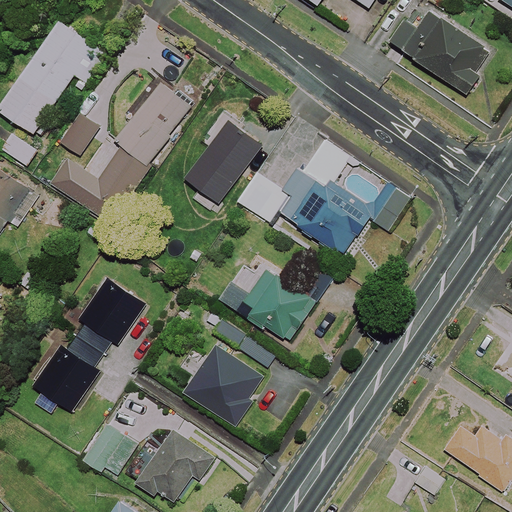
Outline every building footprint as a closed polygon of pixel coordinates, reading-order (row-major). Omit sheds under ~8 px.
[(376,0),(311,0),(321,7),(325,0),(358,0),(371,9),(376,0)] [(491,52),(434,13),(422,30),(410,22),(395,44),(471,96),(483,79),(476,74),(491,52)] [(102,50),(62,22),(1,110),(36,134),(78,74),(83,78),(102,50)] [(126,117),(134,123),(119,142),(150,165),(194,107),(163,84),(157,92),(149,86),(126,117)] [(114,127),(89,109),(72,132),(97,150),(114,127)] [(264,147),(230,122),(188,178),(222,203),(264,147)] [(40,151),(15,134),(5,149),(29,166),(40,151)] [(353,160),(327,140),(303,172),(308,176),(293,196),(258,170),(237,198),(272,225),(282,212),(344,259),(374,219),(333,187),(353,160)] [(0,236),(34,189),(0,165),(0,236)] [(393,232),(411,200),(394,190),(375,222),(393,232)] [(335,274),(315,262),(299,288),(270,270),(254,295),(236,284),(225,301),(292,343),(335,274)] [(147,305),(108,278),(81,318),(87,322),(69,347),(65,344),(37,386),(75,412),(103,371),(97,368),(116,340),(121,344),(147,305)] [(224,317),(215,332),(270,368),(279,353),(224,317)] [(270,378),(219,344),(188,392),(239,426),(270,378)] [(112,479),(142,441),(115,420),(85,458),(112,479)] [(477,437),(464,426),(447,448),(504,491),(511,481),(511,436),(506,443),(485,427),(477,437)] [(219,461),(178,430),(156,461),(140,449),(125,469),(159,494),(162,490),(178,502),(198,475),(205,480),(219,461)] [(446,479),(427,467),(417,482),(436,495),(446,479)] [(141,511),(125,500),(117,511),(141,511)]
